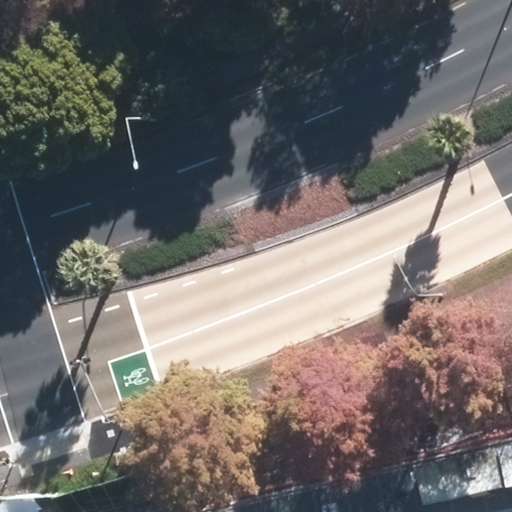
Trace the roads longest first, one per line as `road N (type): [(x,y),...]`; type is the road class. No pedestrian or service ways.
road 1 (primary): [(0,227),(324,113),(511,26)]
road 2 (primary): [(511,198),(203,332),(0,394)]
